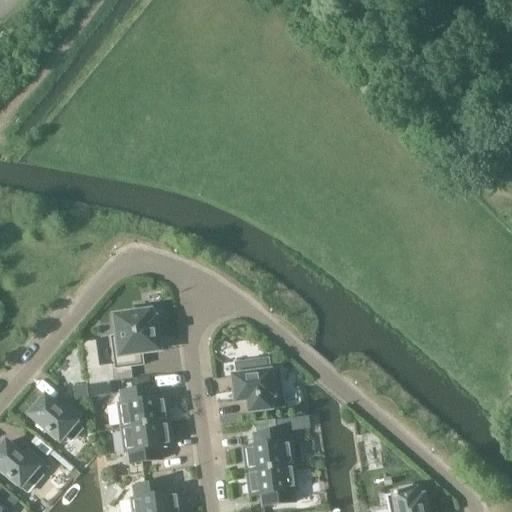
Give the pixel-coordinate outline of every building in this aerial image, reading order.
[(142,354),(154,352),(160,351),(155,320),(152,320),(150,312),(115,317),(120,355),(114,356),(116,369),(143,366),(142,354)] [(249,400),(251,412),(282,408),(278,376),(274,373),(262,374),(261,368),(241,371),(242,376),(234,378),(237,402),(249,400)] [(119,405),(122,429),(169,423),(166,399),(154,401),(153,389),(121,393),(122,405),(119,405)] [(71,442),(82,429),(80,428),(81,426),(84,415),(63,398),(63,399),(67,402),(60,410),(45,398),(30,416),(33,419),(31,420),(46,433),(47,432),(50,435),(51,434),(60,442),(65,436),(71,442)] [(129,452),(130,464),(162,460),(161,448),(172,447),(170,433),(169,423),(122,429),(125,453),(129,452)] [(244,449),(247,473),(294,467),(291,443),(287,443),(286,432),(254,436),(255,448),(244,449)] [(33,444),(48,457),(52,452),(38,439),(33,444)] [(11,480),(12,480),(27,493),(43,475),(41,473),(49,464),(24,443),(24,444),(28,448),(21,456),(6,443),(0,450),(0,472),(8,479),(8,478),(11,480)] [(247,473),(250,497),(262,495),(263,507),(295,503),(293,491),(297,490),(294,467),(247,473)] [(131,501),(132,511),(180,511),(179,494),(167,496),(165,484),(134,488),(135,500),(131,501)] [(388,511),(427,511),(424,494),(416,496),(415,491),(386,497),(388,511)] [(0,511),(8,511),(10,510),(0,501),(0,511)]
